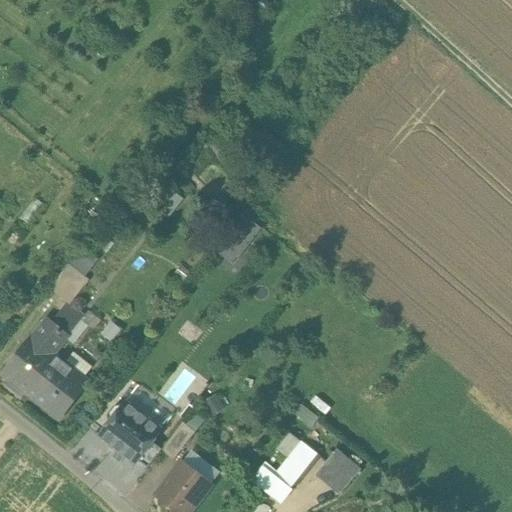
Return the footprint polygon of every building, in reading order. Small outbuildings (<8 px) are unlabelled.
[(262,231),(246,218),(229,239),(245,252),(262,231)] [(245,252),(229,239),(219,252),(235,265),(245,252)] [(97,260),(83,249),(71,266),(84,277),(97,260)] [(71,266),(69,264),(52,286),(51,286),(71,302),(89,280),(84,277),(71,266)] [(69,305),(59,314),(51,323),(51,324),(68,337),(74,330),(75,327),(81,320),(83,316),(69,305)] [(47,320),(3,375),(16,385),(25,392),(59,419),(88,382),(54,354),(66,339),(68,337),(51,324),(51,323),(47,320)] [(88,325),(81,320),(75,327),(74,330),(80,335),(88,325)] [(80,335),(74,330),(68,337),(66,339),(73,344),(80,335)] [(25,392),(16,385),(12,390),(21,397),(25,392)] [(202,401),(211,415),(224,406),(215,392),(202,401)] [(161,431),(125,402),(122,407),(109,422),(99,436),(136,464),(138,461),(153,441),(161,431)] [(300,402),(293,411),(311,425),(317,416),(300,402)] [(114,406),(107,415),(108,421),(109,422),(122,407),(120,405),(114,406)] [(194,410),(185,424),(194,430),(203,416),(194,410)] [(162,449),(161,451),(174,461),(196,432),(183,422),(162,449)] [(290,433),(277,449),(289,458),(301,442),(290,433)] [(153,441),(138,461),(147,468),(161,451),(162,449),(153,441)] [(289,458),(277,473),(266,463),(252,481),(281,504),(300,479),(301,480),(320,457),(302,443),(301,442),(289,458)] [(360,470),(336,450),(316,473),(340,493),(360,470)] [(182,463),(157,495),(179,511),(189,511),(210,485),(182,463)]
